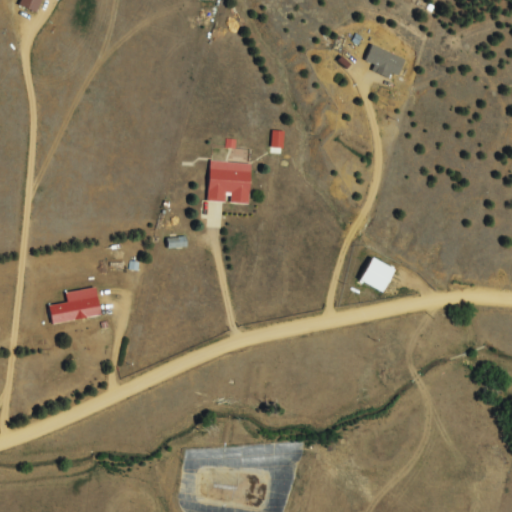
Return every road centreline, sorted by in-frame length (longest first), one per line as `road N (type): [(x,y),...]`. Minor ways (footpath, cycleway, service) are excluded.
road 1 (residential): [(511,345),(291,363),(0,457)]
road 2 (residential): [(267,370),(270,266),(295,202)]
road 3 (residential): [(172,300),(221,320),(267,370)]
